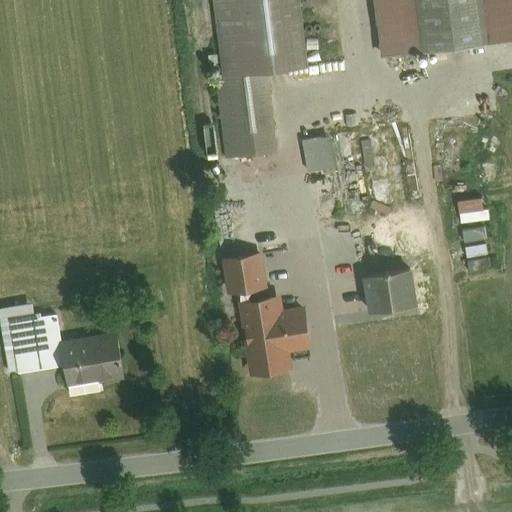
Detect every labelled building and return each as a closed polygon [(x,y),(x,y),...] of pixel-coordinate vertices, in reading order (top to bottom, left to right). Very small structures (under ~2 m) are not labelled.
[(310,62),(301,0),(217,0),(227,72),(268,67),(310,62)] [(411,0),(370,0),(378,53),(418,47),(411,0)] [(411,0),(418,47),(486,38),(481,0),(411,0)] [(219,73),(229,153),(278,147),(268,67),(227,72),(219,73)] [(334,160),(326,129),(300,136),(308,167),(334,160)] [(389,214),(356,220),(358,232),(391,226),(389,214)] [(477,236),(476,226),(463,227),(465,249),(471,249),(470,236),(477,236)] [(261,249),(221,255),(225,288),(266,283),(261,249)] [(412,263),(361,271),(368,310),(418,302),(412,263)] [(278,291),(238,298),(251,371),(291,364),(288,346),(281,305),(278,291)] [(281,305),(288,346),(312,342),(305,301),(281,305)] [(29,302),(0,306),(0,317),(8,369),(64,360),(61,338),(56,309),(31,313),(29,302)] [(111,330),(61,338),(64,360),(67,379),(117,372),(111,330)]
